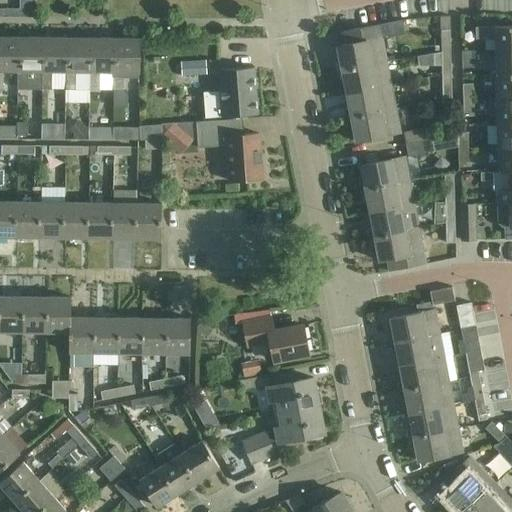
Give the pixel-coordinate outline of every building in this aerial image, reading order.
[(337,71),(387,61),(379,24),(342,31),(345,44),(338,46),(341,62),(336,63),(337,71)] [(476,38),(494,38),(494,49),(511,48),(511,25),(476,26),(476,38)] [(440,30),(441,31),(429,31),(429,51),(434,52),(441,50),(450,50),(450,29),(440,30)] [(18,70),(18,37),(0,36),(0,88),(3,89),(3,70),(17,70),(18,70)] [(27,71),(41,71),(42,71),(42,37),(18,37),(18,70),(17,70),(17,89),(27,89),(27,71)] [(51,71),(65,71),(66,71),(66,37),(42,37),(42,71),(41,71),(41,89),(51,89),(51,71)] [(75,71),(89,71),(90,71),(90,38),(66,37),(66,71),(65,71),(65,89),(75,90),(75,71)] [(99,71),(113,72),(114,72),(114,38),(90,38),(90,71),(89,71),(89,90),(99,90),(99,71)] [(114,72),(113,72),(113,90),(123,90),(123,72),(138,72),(139,38),(114,38),(114,72)] [(511,48),(494,49),(495,74),(511,74),(511,48)] [(435,66),(441,66),(442,74),(451,74),(450,50),(441,50),(434,52),(441,52),(441,53),(434,54),(435,66)] [(462,51),(462,55),(462,67),(472,66),(472,51),(462,51)] [(206,60),(181,62),(183,77),(208,75),(206,60)] [(387,61),(337,71),(339,79),(344,78),(347,94),(391,85),(387,61)] [(226,70),(227,90),(229,115),(257,113),(253,68),(226,70)] [(451,98),(451,77),(451,74),(442,74),(442,98),(451,98)] [(511,74),(495,74),(495,99),(511,98),(511,74)] [(462,83),(463,99),(473,99),(472,82),(462,83)] [(345,110),(347,118),(396,109),(391,85),(347,94),(350,109),(345,110)] [(511,98),(495,99),(496,123),(511,122),(511,98)] [(463,115),(473,115),(473,99),(463,99),(463,115)] [(396,109),(347,118),(348,126),(354,125),(357,141),(400,133),(396,109)] [(258,131),(239,132),(238,119),(196,122),(198,147),(226,146),(229,181),(262,178),(258,131)] [(511,122),(496,123),(497,146),(511,145),(511,122)] [(113,128),(112,140),(138,140),(138,127),(113,127),(113,128)] [(404,132),(406,144),(433,139),(430,127),(404,132)] [(90,128),(90,139),(112,140),(113,128),(90,128)] [(457,147),(467,147),(467,132),(456,132),(457,135),(457,147)] [(457,135),(433,139),(435,152),(457,148),(457,147),(457,135)] [(435,152),(433,139),(406,144),(409,157),(435,152)] [(160,149),(161,140),(144,140),(144,149),(160,149)] [(18,154),(18,145),(1,145),(1,154),(18,154)] [(18,145),(18,154),(33,154),(34,146),(18,145)] [(511,145),(497,146),(497,172),(511,171),(511,145)] [(66,154),(66,146),(48,146),(48,154),(66,154)] [(66,146),(66,154),(82,155),(82,146),(66,146)] [(113,155),(113,147),(97,146),(97,155),(113,155)] [(113,147),(113,155),(130,155),(130,147),(113,147)] [(467,147),(457,147),(457,148),(457,162),(468,162),(467,147)] [(358,182),(360,191),(410,181),(406,158),(381,162),(361,166),(364,181),(358,182)] [(454,195),(454,174),(445,174),(445,195),(454,195)] [(498,191),(498,203),(509,202),(511,201),(511,176),(508,177),(509,191),(498,191)] [(410,181),(360,191),(362,199),(367,198),(370,213),(414,204),(410,181)] [(444,201),(444,212),(444,222),(446,222),(454,222),(453,201),(444,201)] [(511,201),(509,202),(498,203),(499,223),(503,226),(504,239),(511,238),(511,201)] [(0,202),(0,238),(17,239),(18,202),(0,202)] [(17,239),(41,239),(41,203),(18,202),(17,239)] [(65,203),(41,203),(41,239),(65,239),(65,203)] [(89,203),(65,203),(65,239),(88,240),(89,203)] [(88,240),(112,240),(113,204),(89,203),(88,240)] [(112,240),(136,240),(136,204),(113,204),(112,240)] [(161,204),(136,204),(136,240),(161,241),(161,204)] [(367,229),(369,238),(419,228),(414,204),(370,213),(373,228),(367,229)] [(460,204),(460,240),(475,240),(474,204),(460,204)] [(476,230),(487,230),(486,205),(476,205),(476,230)] [(454,242),(454,222),(446,222),(444,222),(445,243),(454,242)] [(425,264),(419,233),(419,228),(369,238),(370,246),(376,245),(379,260),(387,259),(389,271),(425,264)] [(486,291),(471,295),(478,319),(493,314),(486,291)] [(0,331),(22,332),(22,296),(0,296),(0,331)] [(22,332),(46,332),(46,297),(22,296),(22,332)] [(69,317),(70,317),(71,297),(46,297),(46,332),(67,332),(69,333),(69,317)] [(423,304),(416,305),(418,313),(434,310),(432,304),(432,302),(423,304)] [(464,304),(456,306),(455,306),(459,326),(468,325),(464,304)] [(390,344),(438,334),(434,310),(418,313),(390,319),(393,334),(388,335),(390,344)] [(259,312),(234,314),(236,323),(242,322),(259,319),(270,317),(268,311),(259,312)] [(69,333),(67,332),(67,352),(92,352),(92,317),(70,317),(69,317),(69,333)] [(92,352),(116,352),(116,318),(92,317),(92,352)] [(274,361),(289,358),(308,354),(302,324),(272,330),(270,317),(259,319),(242,322),(247,347),(271,343),(274,361)] [(116,352),(140,353),(141,318),(116,318),(116,352)] [(140,353),(165,353),(165,318),(141,318),(140,353)] [(189,353),(190,319),(165,318),(165,353),(189,353)] [(465,354),(480,351),(476,329),(461,332),(465,354)] [(399,366),(443,358),(438,334),(390,344),(391,352),(396,351),(399,366)] [(480,351),(465,354),(468,373),(483,370),(480,351)] [(397,382),(399,391),(447,382),(443,358),(399,366),(402,381),(397,382)] [(24,372),(39,373),(39,364),(24,363),(24,372)] [(276,399),(279,412),(316,404),(312,378),(281,384),(279,372),(239,380),(241,390),(254,388),(255,391),(267,388),(269,400),(276,399)] [(164,378),(166,388),(183,385),(181,375),(164,378)] [(166,388),(164,378),(147,381),(149,391),(166,388)] [(470,381),(474,401),(483,399),(479,379),(470,381)] [(67,394),(67,380),(50,381),(50,397),(67,397),(67,394)] [(405,397),(408,413),(452,405),(447,382),(399,391),(400,398),(405,397)] [(116,387),(117,397),(134,394),(132,384),(116,387)] [(117,397),(116,387),(100,390),(101,399),(117,397)] [(28,397),(28,388),(11,388),(11,397),(28,397)] [(67,394),(67,397),(67,410),(76,410),(76,394),(67,394)] [(148,397),(150,405),(168,402),(167,394),(148,397)] [(150,405),(148,397),(130,401),(131,409),(150,405)] [(98,415),(129,409),(126,398),(96,404),(98,415)] [(487,420),(483,399),(474,401),(478,421),(487,420)] [(62,413),(62,403),(45,403),(45,413),(62,413)] [(322,433),(316,404),(279,412),(281,427),(274,428),(242,442),(250,463),(273,453),(269,443),(276,440),(276,441),(308,436),(309,439),(320,437),(319,433),(322,433)] [(452,405),(408,413),(411,428),(406,429),(408,438),(457,428),(452,405)] [(506,435),(494,425),(491,422),(484,429),(499,442),(506,435)] [(80,446),(87,440),(74,424),(66,431),(80,446)] [(418,461),(438,457),(461,452),(457,428),(408,438),(410,446),(415,445),(418,461)] [(0,432),(0,469),(20,453),(1,432),(0,432)] [(502,442),(500,442),(507,449),(511,444),(511,440),(508,436),(502,442)] [(63,459),(62,458),(78,444),(72,438),(57,451),(58,452),(47,461),(53,468),(63,459)] [(87,440),(80,446),(91,459),(98,452),(87,440)] [(200,441),(179,454),(197,481),(218,468),(200,441)] [(113,445),(108,450),(113,455),(120,464),(125,459),(113,445)] [(179,454),(159,467),(177,494),(197,481),(179,454)] [(110,481),(124,468),(120,464),(113,455),(98,467),(110,481)] [(453,511),(464,511),(495,484),(469,457),(450,476),(458,484),(446,496),(457,508),(453,511)] [(23,463),(0,482),(0,484),(15,502),(39,481),(23,463)] [(213,473),(219,486),(233,480),(227,466),(213,473)] [(138,480),(145,491),(156,507),(177,494),(159,467),(138,480)] [(127,500),(134,494),(122,480),(115,486),(127,500)] [(15,502),(23,511),(40,511),(55,499),(39,481),(15,502)] [(495,484),(464,511),(500,511),(511,501),(495,484)] [(310,511),(352,511),(341,492),(310,511)] [(134,494),(127,500),(137,511),(139,511),(145,507),(134,494)] [(66,511),(55,499),(40,511),(66,511)] [(511,511),(511,501),(500,511),(511,511)]
